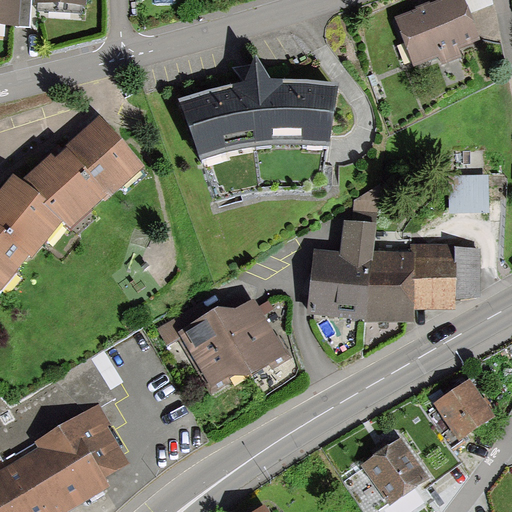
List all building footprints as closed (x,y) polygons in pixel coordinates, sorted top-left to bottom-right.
[(22,0),(0,0),(0,36),(20,38),(22,0)] [(91,0),(36,0),(35,14),(90,17),(91,0)] [(457,0),(391,25),(409,74),(476,49),(457,0)] [(495,0),(464,0),(467,13),(497,8),(495,0)] [(238,91),(173,110),(195,169),(254,153),(320,155),(332,93),(269,91),(252,67),(238,91)] [(0,289),(37,250),(99,201),(140,167),(94,115),(47,150),(10,178),(0,187),(0,289)] [(493,179),(456,178),(456,214),(492,214),(493,179)] [(449,316),(476,300),(478,257),(448,255),(449,245),(416,244),(416,263),(372,261),(373,229),(334,228),(332,261),(320,261),(304,260),(302,320),(410,325),(410,315),(430,316),(449,316)] [(200,327),(172,341),(202,401),(278,362),(248,303),(229,312),(200,327)] [(0,460),(130,393),(110,354),(7,408),(1,396),(0,397),(0,460)] [(471,371),(433,393),(458,436),(496,413),(471,371)] [(98,415),(0,468),(0,511),(87,511),(115,498),(102,474),(123,462),(98,415)] [(402,437),(359,460),(385,510),(428,488),(402,437)] [(271,511),(266,503),(251,511),(271,511)]
